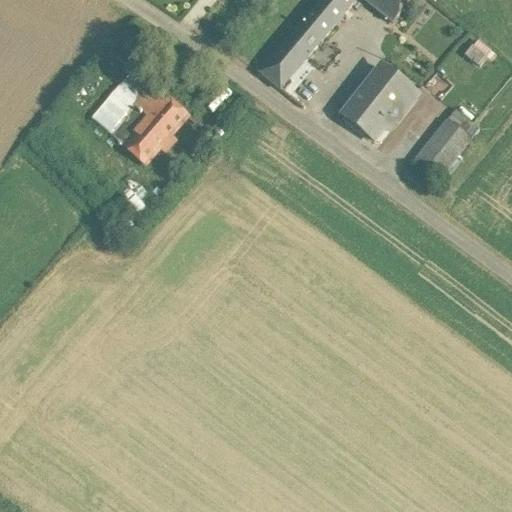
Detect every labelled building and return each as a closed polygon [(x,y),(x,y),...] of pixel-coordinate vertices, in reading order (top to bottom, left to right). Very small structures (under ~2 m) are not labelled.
[(281,92),(316,49),(357,0),(322,0),(260,75),(281,92)] [(360,0),(393,25),(411,0),(360,0)] [(417,98),(381,69),(343,118),(369,138),(380,125),(389,132),(417,98)] [(185,118),(149,89),(133,109),(148,120),(125,149),(146,166),(185,118)] [(447,122),(413,166),(436,184),(471,141),(464,136),(472,126),(455,112),(447,122)]
